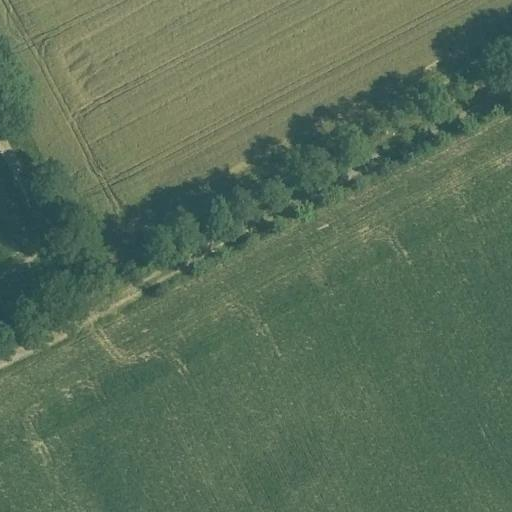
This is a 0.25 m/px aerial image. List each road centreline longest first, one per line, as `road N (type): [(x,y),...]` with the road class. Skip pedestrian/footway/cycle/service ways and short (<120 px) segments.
road 1 (track): [(511,88),(0,360)]
road 2 (track): [(0,134),(99,308)]
